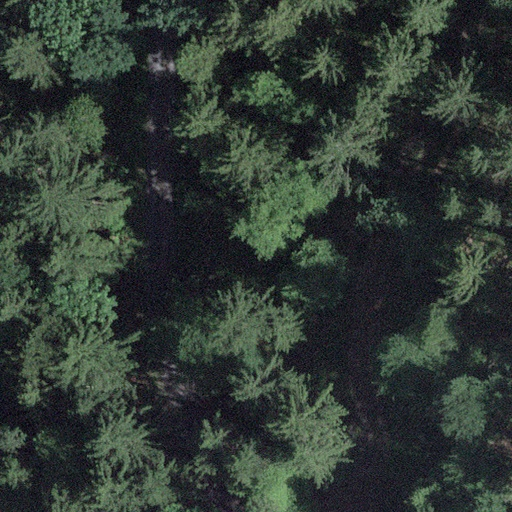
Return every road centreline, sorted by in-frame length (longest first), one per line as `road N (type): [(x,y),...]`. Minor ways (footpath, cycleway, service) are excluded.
road 1 (track): [(163,0),(155,270),(225,511)]
road 2 (track): [(0,264),(20,0)]
